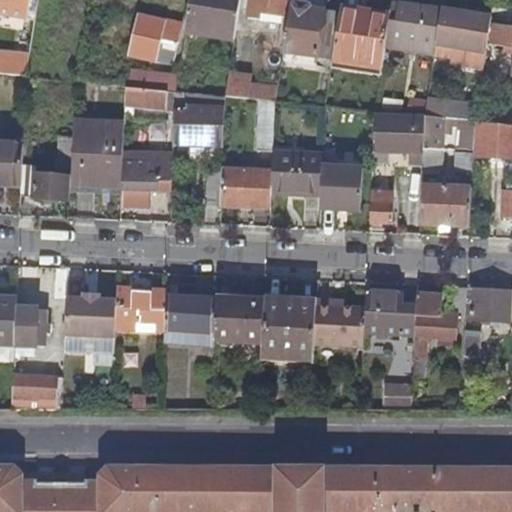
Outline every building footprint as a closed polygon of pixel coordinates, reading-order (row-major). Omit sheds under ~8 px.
[(0,0),(0,15),(34,22),(38,0),(0,0)] [(240,0),(190,0),(185,33),(234,41),(240,0)] [(289,8),(290,0),(251,0),(249,20),(286,27),(289,8)] [(395,22),(388,22),(386,37),(406,39),(408,25),(436,29),(439,11),(398,5),(395,22)] [(294,9),(289,8),(286,27),(282,56),(332,64),(333,60),(339,15),(326,13),(326,14),(310,13),(309,9),(295,6),(294,9)] [(488,19),(441,11),(435,45),(445,47),(445,48),(482,53),(488,19)] [(389,19),(340,12),(339,15),(333,60),(381,68),(386,37),(388,22),(389,19)] [(156,58),(173,61),(181,27),(138,16),(128,57),(155,64),(156,58)] [(511,65),(508,89),(511,89),(511,30),(493,27),(490,45),(511,48),(511,65)] [(28,62),(0,58),(0,75),(25,78),(28,62)] [(145,87),(175,91),(176,78),(147,75),(145,87)] [(251,79),(229,75),(225,99),(258,101),(274,103),(277,87),(250,83),(251,79)] [(166,93),(125,88),(124,105),(166,109),(166,93)] [(211,97),(176,94),(174,146),(188,146),(189,134),(209,135),(210,110),(211,97)] [(90,95),(75,95),(74,111),(90,112),(90,95)] [(225,99),(211,97),(210,110),(224,111),(225,99)] [(257,154),(273,154),(274,103),(258,101),(257,154)] [(475,123),(475,112),(426,105),(424,118),(475,123)] [(277,126),(297,129),(300,109),(280,106),(277,126)] [(423,137),(424,118),(373,113),(371,166),(385,167),(385,152),(412,153),(412,167),(422,168),(423,137)] [(473,153),(475,123),(424,118),(423,137),(441,138),(447,138),(448,129),(458,130),(457,140),(459,140),(460,152),(473,153)] [(475,123),(473,153),(473,156),(473,158),(511,159),(511,126),(508,126),(475,123)] [(99,128),(74,127),(73,163),(72,186),(121,187),(122,164),(123,127),(99,126),(99,128)] [(439,172),(441,138),(423,137),(422,168),(422,177),(429,177),(429,171),(439,172)] [(148,193),(171,193),(172,172),(173,153),(155,153),(153,179),(147,179),(148,165),(122,164),(121,187),(119,223),(132,224),(134,200),(148,199),(148,193)] [(173,153),(172,172),(181,172),(181,154),(173,153)] [(321,196),(322,174),(322,156),(273,154),(271,173),(271,194),(321,196)] [(473,158),(473,156),(456,154),(456,175),(472,176),(473,158)] [(20,198),(21,172),(14,171),(14,177),(5,176),(6,160),(0,159),(0,196),(1,197),(20,198)] [(37,169),(22,168),(21,172),(20,198),(71,205),(72,186),(73,163),(59,161),(59,179),(37,177),(37,169)] [(209,208),(221,208),(222,172),(211,171),(209,208)] [(221,208),(270,211),(271,194),(271,173),(222,172),(221,208)] [(321,196),(321,214),(362,216),(363,175),(322,174),(321,196)] [(420,227),(470,230),(471,191),(422,188),(420,227)] [(511,217),(511,190),(504,190),(503,217),(511,217)] [(371,196),(369,226),(390,226),(391,197),(371,196)] [(166,323),(167,296),(167,291),(116,288),(115,302),(115,321),(166,323)] [(507,324),(508,291),(467,289),(465,321),(473,321),(473,322),(507,324)] [(215,344),(217,299),(167,296),(166,323),(164,342),(215,344)] [(415,336),(417,306),(403,307),(403,298),(367,296),(366,310),(365,335),(415,336)] [(17,310),(17,297),(0,297),(0,332),(16,334),(17,310)] [(316,303),(316,300),(265,298),(263,362),(314,364),(314,348),(316,303)] [(262,345),(264,302),(217,299),(215,344),(262,345)] [(443,299),(417,299),(417,306),(415,336),(413,380),(424,381),(426,340),(456,341),(457,319),(442,319),(443,299)] [(115,302),(66,302),(64,336),(113,339),(115,321),(115,302)] [(330,303),(316,303),(314,348),(364,351),(365,335),(366,310),(330,309),(330,303)] [(45,311),(17,310),(16,334),(15,347),(44,348),(45,311)] [(475,339),(464,339),(463,353),(474,354),(475,339)] [(267,373),(266,403),(281,404),(282,374),(267,373)] [(62,411),(62,380),(14,378),(13,400),(13,411),(62,411)] [(409,406),(410,384),(382,383),(381,404),(409,406)] [(13,400),(0,399),(0,411),(13,411),(13,400)] [(511,511),(511,472),(298,471),(109,470),(99,480),(99,485),(19,484),(19,479),(9,470),(0,469),(0,511),(511,511)]
